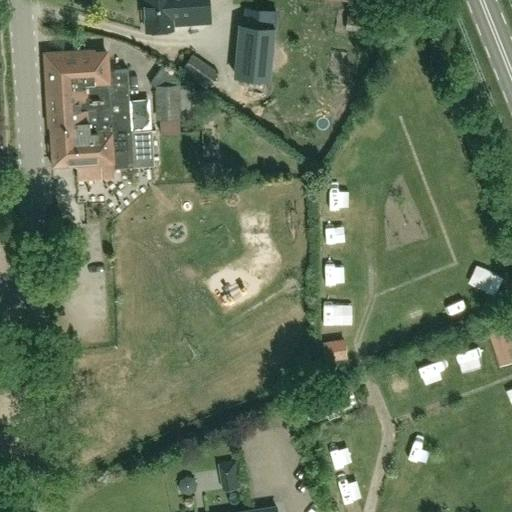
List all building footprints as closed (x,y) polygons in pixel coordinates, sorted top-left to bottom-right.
[(147,17),(148,32),(170,31),(170,27),(210,24),(208,0),(146,0),(146,2),(144,2),(145,17),(147,17)] [(345,32),(377,37),(380,14),(348,9),(345,32)] [(275,80),(270,80),(276,16),(241,12),(234,77),(264,80),(263,88),(275,89),(275,80)] [(109,72),(108,52),(45,56),(52,165),(113,161),(113,168),(135,167),(129,70),(109,72)] [(182,69),(183,69),(177,77),(205,95),(218,74),(192,54),(182,69)] [(423,109),(441,105),(436,82),(418,86),(423,109)] [(181,87),(176,87),(156,87),(156,120),(181,120),(181,118),(193,118),(193,88),(181,88),(181,87)] [(132,97),(134,149),(155,148),(153,96),(132,97)] [(370,118),(358,134),(374,146),(386,130),(370,118)] [(439,137),(448,160),(465,153),(456,131),(439,137)] [(352,145),(342,162),(362,173),(372,156),(352,145)] [(358,205),(359,184),(327,183),(326,204),(358,205)] [(328,259),(339,259),(339,238),(328,238),(328,259)] [(359,286),(358,266),(328,267),(329,287),(359,286)] [(329,331),(358,331),(358,308),(329,308),(329,331)] [(415,340),(431,339),(428,313),(413,315),(415,340)] [(500,366),(511,364),(511,327),(494,331),(500,366)] [(328,346),(331,361),(353,356),(350,342),(328,346)] [(461,357),(470,388),(490,382),(481,351),(461,357)] [(398,410),(416,406),(408,377),(390,382),(398,410)] [(307,406),(313,421),(352,406),(346,391),(307,406)] [(337,470),(358,464),(352,444),(330,450),(337,470)] [(219,472),(239,469),(237,459),(217,462),(219,472)]
